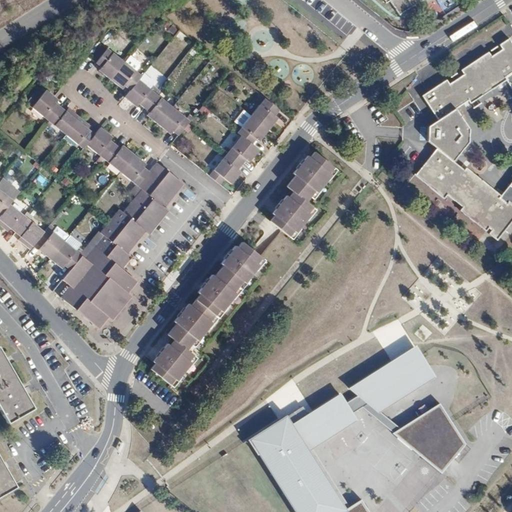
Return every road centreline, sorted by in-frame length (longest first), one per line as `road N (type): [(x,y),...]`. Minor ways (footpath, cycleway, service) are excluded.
road 1 (residential): [(239,214),(309,129),(414,56)]
road 2 (residential): [(239,214),(74,83)]
road 3 (residential): [(118,384),(132,348),(239,214)]
road 4 (residential): [(118,384),(0,254)]
road 5 (residential): [(58,511),(106,447),(118,384)]
